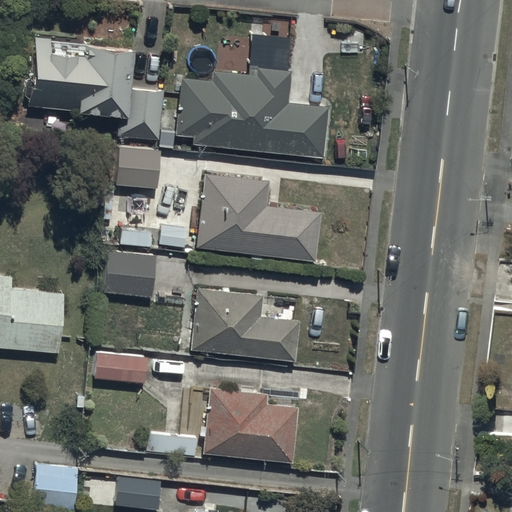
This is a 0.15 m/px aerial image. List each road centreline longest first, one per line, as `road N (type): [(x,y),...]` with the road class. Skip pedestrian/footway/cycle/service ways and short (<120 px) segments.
road 1 (secondary): [(457,12),(404,511)]
road 2 (residential): [(457,12),(327,0)]
